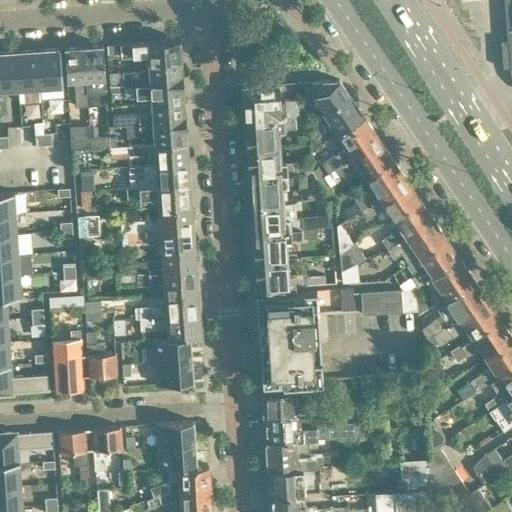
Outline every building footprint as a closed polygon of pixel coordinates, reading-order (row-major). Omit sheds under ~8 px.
[(148,61),(181,59),(180,39),(107,44),(107,53),(121,52),(122,56),(148,54),(148,61)] [(103,44),(84,46),(88,105),(99,104),(98,94),(106,94),(105,77),(103,44)] [(76,106),(88,105),(88,104),(84,46),(64,47),(66,80),(74,79),(76,106)] [(60,47),(38,49),(40,86),(62,85),(60,47)] [(38,49),(16,51),(18,88),(40,86),(38,49)] [(0,51),(0,89),(18,88),(16,51),(0,51)] [(110,85),(124,84),(182,80),(181,59),(148,61),(149,70),(109,72),(110,85)] [(339,79),(312,81),(313,97),(323,111),(349,94),(339,79)] [(151,102),(184,100),(182,80),(124,84),(125,96),(151,94),(151,102)] [(279,83),(243,85),(245,118),(294,115),(300,115),(300,105),(299,98),(285,99),(280,100),(279,83)] [(322,112),(336,133),(363,115),(349,94),(323,111),(322,112)] [(126,125),(185,121),(184,100),(151,102),(152,109),(126,111),(126,125)] [(294,115),(245,118),(246,134),(246,142),(247,143),(247,146),(250,145),(263,144),(263,148),(279,147),(279,145),(279,143),(278,128),(295,127),(294,115)] [(366,118),(363,115),(336,133),(339,137),(346,147),(327,159),(322,163),(329,172),(334,169),(379,138),(366,118)] [(154,143),(187,141),(185,121),(126,125),(127,136),(153,134),(154,143)] [(191,122),(192,142),(201,141),(200,122),(191,122)] [(44,144),(43,132),(35,133),(36,145),(44,144)] [(51,132),(43,132),(44,144),(52,144),(51,132)] [(98,135),(90,135),(91,147),(110,146),(109,134),(98,135)] [(310,134),(296,135),(296,143),(310,142),(310,137),(310,134)] [(0,135),(1,147),(9,147),(8,135),(0,135)] [(71,149),(72,149),(91,147),(90,135),(70,137),(71,149)] [(318,136),(310,137),(310,142),(311,151),(321,144),(318,136)] [(359,165),(365,175),(393,158),(379,138),(334,169),(340,178),(359,165)] [(155,163),(188,161),(187,141),(154,143),(128,145),(129,156),(154,154),(155,163)] [(250,145),(247,146),(247,152),(247,154),(248,162),(249,175),(306,171),(312,171),(312,164),(297,164),(297,161),(280,162),(279,147),(263,148),(263,144),(250,145)] [(406,178),(393,158),(365,175),(373,186),(354,199),(356,202),(344,210),(348,216),(360,208),(406,178)] [(155,163),(127,165),(128,186),(190,181),(188,161),(155,163)] [(312,171),(318,180),(325,174),(320,166),(312,171)] [(79,169),(80,182),(93,181),(92,168),(79,169)] [(306,171),(249,175),(250,188),(250,198),(250,199),(251,203),(253,203),(282,202),(282,200),(292,199),(292,187),(307,186),(306,171)] [(338,193),(325,174),(318,180),(319,182),(330,198),(338,193)] [(406,178),(360,208),(367,217),(385,205),(392,215),(419,197),(406,178)] [(190,181),(127,186),(128,197),(140,197),(141,206),(157,205),(157,209),(174,208),(174,204),(191,202),(190,181)] [(57,188),(58,196),(70,195),(69,187),(57,188)] [(89,188),(80,189),(81,206),(86,210),(97,209),(97,205),(91,206),(89,188)] [(0,212),(15,211),(13,191),(0,191),(0,212)] [(419,197),(392,215),(400,226),(381,239),(387,248),(433,217),(419,197)] [(158,218),(133,220),(121,221),(122,232),(134,231),(193,227),(192,206),(191,202),(174,204),(174,208),(157,209),(158,218)] [(253,203),(251,203),(251,208),(251,209),(252,218),(252,231),(301,228),(301,217),(296,217),(295,203),(282,203),(282,202),(253,203)] [(0,232),(16,232),(15,211),(0,212),(0,232)] [(102,234),(100,214),(78,215),(79,235),(102,234)] [(329,215),(317,216),(317,227),(329,226),(329,215)] [(410,261),(420,255),(446,238),(433,217),(387,248),(394,258),(404,251),(410,261)] [(72,221),(60,221),(60,229),(72,229),(72,221)] [(340,222),(337,224),(339,250),(348,245),(353,242),(340,222)] [(161,250),(194,247),(193,227),(122,232),(123,247),(140,245),(143,242),(161,240),(161,250)] [(316,237),(315,227),(306,228),(306,237),(316,237)] [(302,239),(301,228),(252,231),(254,259),(286,257),(285,240),(302,239)] [(72,229),(60,229),(61,237),(73,236),(72,229)] [(0,253),(18,252),(16,232),(0,232),(0,253)] [(460,258),(446,238),(420,255),(410,261),(408,263),(415,274),(400,284),(404,288),(416,288),(432,277),(460,258)] [(348,245),(339,250),(341,269),(356,262),(348,245)] [(121,273),(137,272),(196,268),(194,247),(161,250),(162,258),(136,260),(136,263),(120,265),(121,273)] [(0,253),(0,273),(19,272),(18,252),(0,253)] [(286,257),(254,259),(256,288),(257,288),(305,285),(318,284),(317,274),(304,275),(304,274),(287,275),(286,257)] [(473,278),(460,258),(432,277),(438,286),(430,292),(431,305),(445,296),(473,278)] [(63,270),(75,269),(75,261),(74,261),(62,262),(63,270)] [(356,262),(341,269),(342,282),(357,281),(356,262)] [(121,273),(117,274),(118,281),(137,280),(138,282),(164,280),(165,295),(181,294),(181,290),(197,289),(196,268),(121,273)] [(75,269),(63,270),(64,278),(76,277),(75,269)] [(0,294),(21,293),(19,272),(0,273),(0,294)] [(487,299),(473,278),(445,296),(448,301),(438,307),(443,314),(422,328),(429,337),(487,299)] [(354,286),(342,287),(343,310),(356,309),(354,286)] [(140,318),(199,314),(197,289),(181,290),(181,294),(165,295),(165,304),(139,306),(140,318)] [(257,293),(260,348),(262,383),(322,379),(316,289),(257,293)] [(401,289),(361,291),(362,314),(403,311),(401,290),(401,289)] [(401,290),(403,311),(417,311),(416,289),(401,290)] [(21,295),(21,293),(0,294),(0,318),(8,318),(6,296),(21,295)] [(487,299),(429,337),(423,341),(429,351),(465,327),(471,336),(500,318),(487,299)] [(84,302),(84,312),(102,310),(101,300),(84,302)] [(417,302),(418,313),(426,308),(425,301),(417,302)] [(31,308),(32,316),(44,315),(43,307),(31,308)] [(103,320),(102,310),(84,312),(85,321),(103,320)] [(193,335),(201,334),(199,314),(140,318),(141,328),(167,326),(168,337),(193,335)] [(44,315),(32,316),(32,323),(44,322),(44,315)] [(0,343),(9,343),(8,318),(0,318),(0,343)] [(471,336),(450,350),(457,360),(478,346),(483,354),(485,357),(511,338),(511,336),(511,335),(500,318),(471,336)] [(125,319),(113,320),(114,335),(127,334),(125,319)] [(86,331),(87,353),(89,374),(117,372),(116,351),(106,352),(105,342),(97,342),(97,331),(86,331)] [(80,337),(80,336),(52,338),(55,389),(82,387),(83,387),(80,337)] [(192,336),(153,338),(154,360),(193,357),(192,336)] [(470,380),(454,391),(460,401),(476,390),(489,381),(511,366),(511,338),(485,357),(491,366),(470,380)] [(129,340),(121,341),(121,353),(129,352),(129,340)] [(0,343),(0,368),(11,368),(9,343),(0,343)] [(34,353),(35,361),(47,360),(46,352),(34,353)] [(420,354),(400,355),(401,375),(421,373),(421,369),(420,354)] [(191,358),(154,361),(156,383),(192,380),(191,358)] [(130,362),(122,363),(123,375),(131,374),(130,362)] [(430,363),(421,369),(421,373),(423,398),(435,390),(444,384),(430,363)] [(498,405),(511,395),(511,366),(489,381),(497,392),(494,398),(483,405),(488,412),(498,405)] [(11,368),(0,368),(0,393),(13,393),(13,392),(49,389),(48,373),(12,376),(11,368)] [(264,415),(299,413),(328,411),(328,403),(332,402),(332,398),(294,400),(293,389),(263,391),(264,415)] [(511,395),(498,405),(488,412),(492,419),(505,410),(511,419),(511,395)] [(299,413),(264,415),(264,422),(266,440),(296,438),(357,435),(356,422),(323,424),(322,417),(299,418),(299,413)] [(426,453),(438,446),(447,439),(433,419),(424,424),(426,453)] [(193,420),(156,423),(157,445),(194,442),(193,420)] [(123,446),(122,433),(121,425),(92,427),(94,448),(95,471),(106,471),(104,448),(123,446)] [(89,471),(87,449),(85,427),(57,429),(59,450),(72,449),(74,464),(79,464),(79,472),(89,471)] [(0,432),(0,457),(19,456),(18,449),(19,449),(54,446),(53,430),(17,432),(17,431),(0,432)] [(134,435),(126,436),(126,448),(134,447),(134,435)] [(296,438),(266,440),(267,468),(323,465),(322,455),(309,455),(309,442),(297,442),(296,438)] [(194,442),(157,445),(159,467),(169,467),(196,465),(194,442)] [(426,453),(427,458),(429,484),(453,468),(438,446),(426,453)] [(485,453),(472,467),(483,482),(507,467),(502,460),(493,448),(485,453)] [(511,453),(502,460),(507,467),(511,463),(511,453)] [(0,457),(0,482),(20,481),(19,456),(0,457)] [(130,458),(122,458),(123,470),(131,469),(130,458)] [(429,484),(427,458),(401,460),(402,479),(408,479),(409,490),(429,488),(429,484)] [(53,461),(41,462),(42,470),(54,469),(53,461)] [(169,480),(150,487),(153,496),(158,495),(170,491),(210,488),(209,464),(201,465),(196,465),(169,467),(169,480)] [(269,494),(304,492),(322,491),(321,479),(332,478),(331,464),(323,465),(267,468),(269,494)] [(469,492),(453,468),(429,484),(429,488),(429,492),(435,494),(457,500),(469,492)] [(125,471),(115,471),(116,485),(126,484),(125,470),(125,471)] [(0,507),(22,506),(20,481),(0,482),(0,507)] [(478,486),(469,492),(457,500),(462,502),(481,511),(483,511),(492,506),(478,486)] [(110,511),(109,487),(97,488),(98,511),(110,511)] [(170,491),(158,495),(161,503),(171,500),(172,511),(211,511),(212,511),(210,488),(170,491)] [(429,488),(409,490),(394,491),(395,511),(430,511),(429,492),(429,488)] [(395,511),(394,491),(375,492),(376,511),(395,511)] [(304,492),(269,494),(269,511),(335,511),(335,507),(319,508),(319,505),(305,506),(304,492)] [(435,494),(429,492),(430,511),(461,511),(462,502),(457,500),(435,494)] [(57,496),(45,497),(45,505),(57,504),(57,496)]
